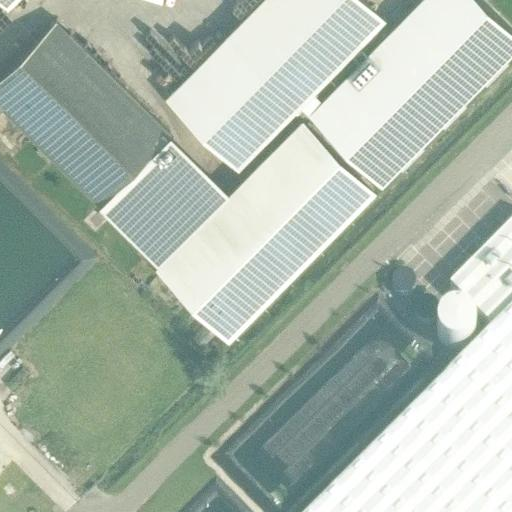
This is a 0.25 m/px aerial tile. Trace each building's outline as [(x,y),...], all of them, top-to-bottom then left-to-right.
[(0,0),(0,73),(38,36),(8,6),(1,0),(0,0)] [(363,0),(257,0),(169,89),(241,162),(303,98),(304,98),(382,18),(363,0)] [(304,98),(303,98),(384,178),(399,163),(401,166),(424,144),(421,141),(441,121),(443,123),(466,101),(463,98),(483,78),(486,81),(508,58),(505,55),(511,48),(511,27),(484,0),(414,0),(320,96),(313,89),(304,98)] [(170,131),(56,18),(38,36),(0,73),(0,104),(99,202),(170,131)] [(155,263),(229,336),(376,187),(302,114),(155,263)] [(511,228),(449,291),(493,334),(511,315),(511,228)] [(511,511),(511,315),(493,334),(315,511),(511,511)]
